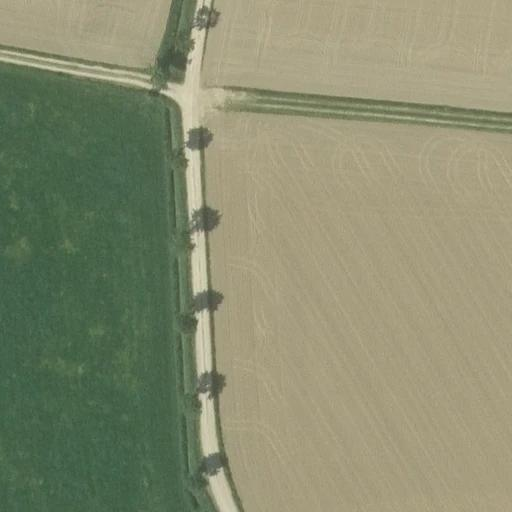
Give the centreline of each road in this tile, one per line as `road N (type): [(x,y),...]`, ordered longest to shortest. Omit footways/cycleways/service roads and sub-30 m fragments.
road 1 (track): [(207,0),(189,96),(204,472),(227,511)]
road 2 (track): [(511,115),(189,96)]
